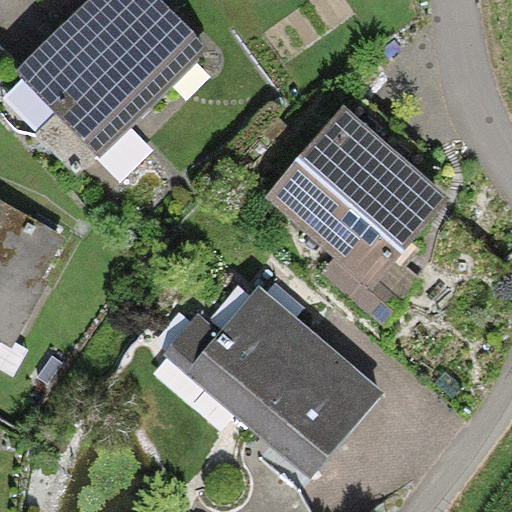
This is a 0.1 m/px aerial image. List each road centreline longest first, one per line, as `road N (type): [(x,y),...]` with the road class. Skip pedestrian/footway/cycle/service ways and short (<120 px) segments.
road 1 (residential): [(452,0),(477,97),(511,166)]
road 2 (residential): [(511,376),(417,511)]
